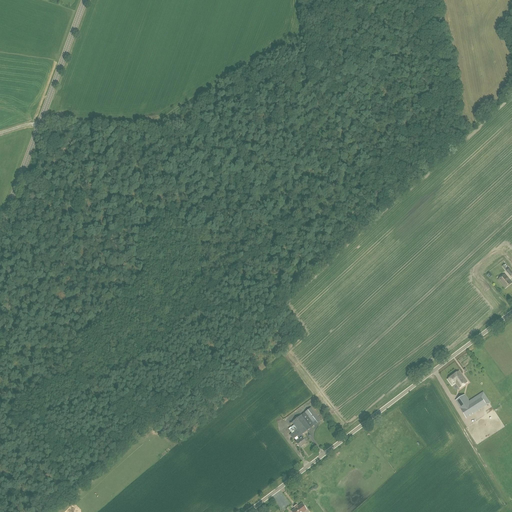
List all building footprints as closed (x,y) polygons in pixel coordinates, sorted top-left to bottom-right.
[(505,288),(511,282),(505,274),(498,279),(505,288)] [(469,381),(473,378),(469,373),(465,368),(463,370),(465,372),(464,373),(465,375),(464,376),(469,381)] [(459,388),(467,382),(459,370),(447,379),(452,385),(455,383),(459,388)] [(496,387),(488,392),(491,399),(500,394),(496,387)] [(469,402),(467,399),(458,404),(461,409),(461,410),(466,418),(486,405),(481,397),(470,404),(469,402)] [(303,437),(301,435),(320,421),(311,408),(291,422),(296,429),(289,435),(292,439),(297,435),(299,438),(294,442),(299,448),(306,443),(302,437),(303,437)]
